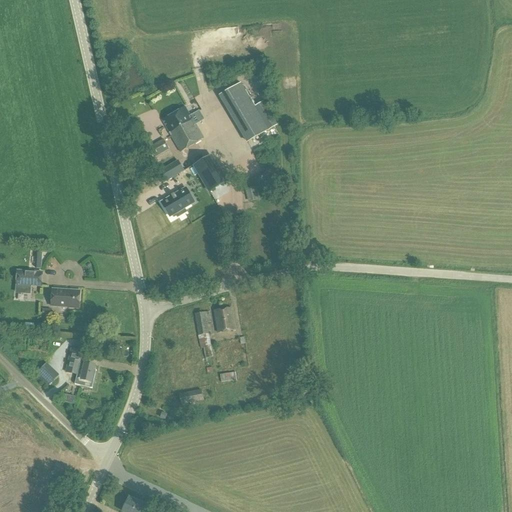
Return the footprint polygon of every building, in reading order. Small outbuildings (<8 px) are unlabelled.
[(242,84),(221,96),(249,143),(278,125),(264,102),(256,107),(242,84)] [(186,108),(163,122),(181,153),(205,139),(196,124),(191,116),(186,108)] [(204,119),(199,111),(191,116),(196,124),(204,119)] [(164,141),(148,150),(152,158),(168,150),(164,141)] [(227,182),(211,156),(194,166),(209,192),(227,182)] [(179,162),(160,173),(165,183),(185,172),(179,162)] [(256,188),(246,190),(249,202),(258,200),(256,188)] [(186,209),(195,203),(187,189),(163,203),(165,207),(163,208),(167,215),(169,214),(171,217),(177,214),(178,216),(185,212),(184,210),(186,209)] [(18,270),(17,285),(18,285),(18,288),(24,288),(24,286),(44,287),(45,271),(18,270)] [(54,290),(53,308),(60,308),(61,310),(62,311),(66,312),(68,311),(69,309),(80,310),(81,292),(54,290)] [(227,326),(223,326),(227,343),(228,343),(228,344),(233,343),(233,342),(236,341),(236,339),(236,338),(235,331),(243,329),(241,318),(239,319),(237,308),(224,311),(227,326)] [(44,309),(43,318),(51,319),(52,310),(44,309)] [(198,336),(207,334),(204,312),(194,313),(198,336)] [(82,364),(86,344),(82,343),(81,352),(72,350),(67,373),(78,375),(77,379),(84,380),(83,386),(93,388),(96,375),(94,375),(96,366),(86,364),(85,365),(82,364)] [(50,363),(38,375),(50,387),(62,375),(50,363)] [(234,404),(227,366),(211,369),(217,407),(234,404)] [(198,414),(196,406),(175,411),(173,412),(174,417),(174,420),(198,414)] [(130,498),(123,511),(150,511),(145,509),(146,505),(130,498)]
